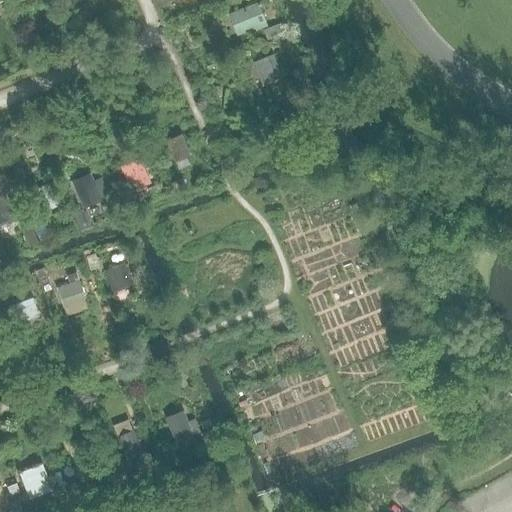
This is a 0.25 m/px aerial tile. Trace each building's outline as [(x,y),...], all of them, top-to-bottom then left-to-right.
[(258,2),(229,14),(237,35),(244,33),(266,23),(258,2)] [(267,41),(286,34),(282,23),(263,31),(267,41)] [(271,55),(255,62),(264,85),(265,85),(281,78),(271,55)] [(168,147),(162,150),(166,158),(172,156),(175,162),(188,156),(190,155),(181,135),(166,141),(168,147)] [(121,166),(120,166),(128,184),(129,183),(137,180),(141,187),(151,183),(139,158),(121,166)] [(90,174),(72,181),(83,209),(108,198),(100,179),(93,182),(90,174)] [(186,189),(183,180),(170,183),(173,193),(186,189)] [(48,186),(29,195),(38,214),(39,213),(57,205),(48,186)] [(0,218),(0,229),(8,226),(22,220),(19,211),(11,214),(4,196),(0,197),(0,210),(3,217),(0,218)] [(358,211),(356,204),(349,207),(352,213),(358,211)] [(82,212),(74,215),(79,229),(88,226),(82,212)] [(49,239),(41,222),(33,225),(41,243),(49,239)] [(38,243),(31,228),(23,231),(29,246),(38,243)] [(86,257),(90,271),(100,268),(95,254),(86,257)] [(125,264),(105,271),(113,293),(132,286),(125,264)] [(83,269),(71,273),(74,281),(63,284),(71,313),(93,307),(83,269)] [(52,289),(47,275),(38,279),(43,292),(52,289)] [(11,306),(9,307),(14,321),(37,312),(32,298),(11,306)] [(183,411),(166,417),(176,444),(193,437),(189,426),(196,423),(195,420),(187,423),(183,411)] [(133,430),(117,437),(127,461),(143,455),(133,430)] [(217,444),(212,430),(201,434),(207,448),(217,444)] [(263,438),(261,432),(253,435),(255,441),(263,438)] [(87,445),(71,451),(82,481),(98,476),(87,445)] [(42,464),(20,473),(27,493),(50,484),(42,464)] [(123,470),(115,473),(118,481),(126,478),(123,470)] [(70,498),(65,485),(56,488),(62,501),(70,498)]
